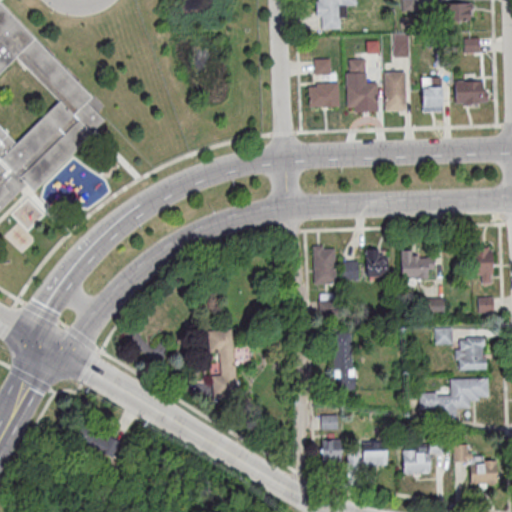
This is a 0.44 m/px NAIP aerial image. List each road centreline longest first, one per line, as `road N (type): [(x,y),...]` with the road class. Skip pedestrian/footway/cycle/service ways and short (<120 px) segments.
road 1 (secondary): [(45,347),(85,327),(176,243),(228,221),(313,207),(511,200)]
road 2 (residential): [(299,497),(293,251),(274,0)]
road 3 (secondary): [(511,149),(253,162),(193,179),(141,206)]
road 4 (tertiary): [(335,511),(45,347)]
road 5 (secondary): [(141,206),(46,301),(45,347)]
road 6 (residential): [(511,124),(507,0)]
